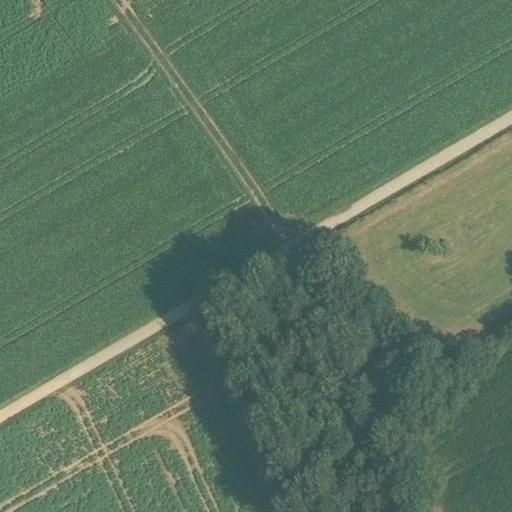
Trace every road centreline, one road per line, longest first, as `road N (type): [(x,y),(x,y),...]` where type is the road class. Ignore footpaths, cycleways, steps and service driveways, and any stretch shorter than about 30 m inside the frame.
road 1 (track): [(294,246),(0,420)]
road 2 (track): [(294,246),(113,0)]
road 3 (track): [(294,246),(381,386),(424,511)]
road 4 (track): [(294,246),(511,118)]
